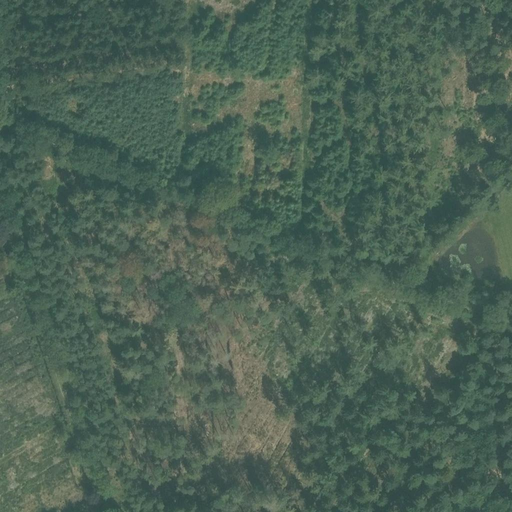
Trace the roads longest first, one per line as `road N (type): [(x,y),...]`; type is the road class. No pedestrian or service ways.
road 1 (track): [(0,121),(511,322)]
road 2 (track): [(106,511),(0,207)]
road 3 (track): [(411,287),(423,263),(437,0)]
road 4 (track): [(305,246),(312,34)]
